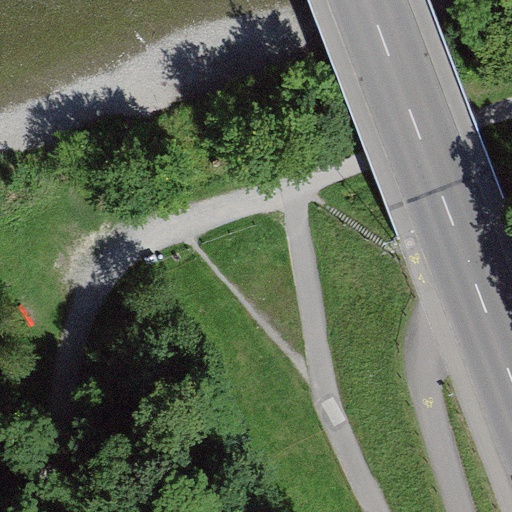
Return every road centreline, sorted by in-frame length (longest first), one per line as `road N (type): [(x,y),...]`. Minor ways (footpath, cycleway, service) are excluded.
road 1 (track): [(295,187),(143,237),(103,267),(83,303),(41,511)]
road 2 (primary): [(511,374),(368,0)]
road 3 (track): [(377,511),(327,403),(295,187)]
road 4 (track): [(511,108),(295,187)]
